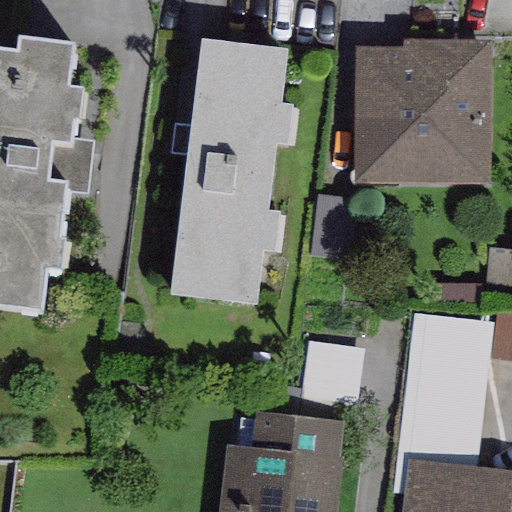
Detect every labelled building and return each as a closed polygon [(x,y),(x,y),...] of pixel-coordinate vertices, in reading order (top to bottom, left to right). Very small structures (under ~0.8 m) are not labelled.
[(402,54),(353,54),(352,190),(488,191),(490,46),(402,46),(402,54)] [(288,58),(200,48),(169,303),(255,314),(261,260),(275,261),(280,224),(267,222),(275,152),(287,154),(291,117),(281,116),(288,58)] [(73,55),(18,49),(16,64),(0,62),(0,319),(40,324),(45,282),(61,284),(64,253),(59,253),(66,198),(87,201),(93,149),(72,146),(74,132),(78,132),(82,100),(67,99),(73,55)] [(350,205),(316,202),(310,257),(344,261),(350,205)] [(511,254),(487,252),(483,296),(511,298),(511,254)] [(431,286),(430,304),(477,306),(478,287),(431,286)] [(511,313),(495,311),(493,327),(488,362),(511,365),(511,313)] [(488,362),(493,327),(411,317),(392,499),(400,500),(405,464),(474,473),(488,362)] [(364,393),(373,352),(322,341),(313,382),(364,393)] [(333,511),(342,427),(256,419),(253,454),(224,451),(218,511),(333,511)] [(511,511),(511,477),(474,473),(405,464),(400,500),(398,511),(511,511)]
